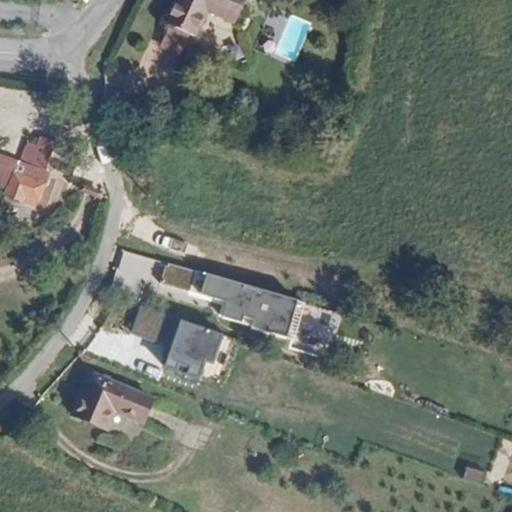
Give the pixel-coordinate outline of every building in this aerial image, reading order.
[(186,0),(180,29),(212,37),(218,8),(249,14),(251,0),(186,0)] [(291,14),(274,55),(296,64),(313,23),(291,14)] [(176,52),(185,34),(172,28),(164,46),(176,52)] [(0,182),(6,185),(2,197),(19,203),(18,204),(33,209),(40,188),(41,187),(46,174),(42,172),(48,154),(23,145),(17,163),(0,156),(0,182)] [(126,252),(118,280),(160,290),(167,263),(126,252)] [(308,304),(170,262),(163,285),(227,305),(223,317),(297,340),(308,304)] [(183,319),(166,367),(209,382),(216,362),(223,364),(233,336),(183,319)] [(87,379),(150,406),(155,393),(91,368),(87,379)] [(87,379),(77,405),(111,420),(117,404),(146,416),(150,406),(87,379)] [(75,410),(110,423),(111,420),(77,405),(75,410)]
